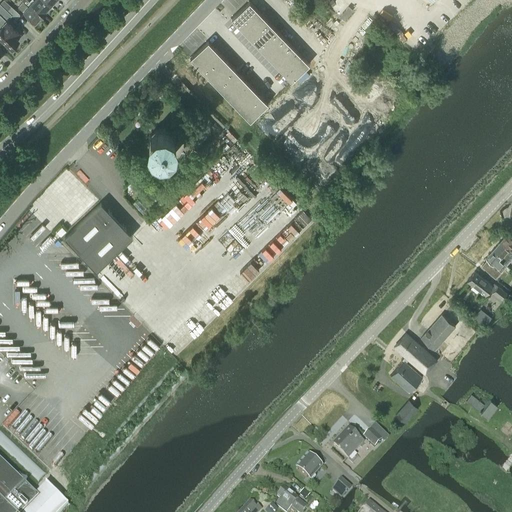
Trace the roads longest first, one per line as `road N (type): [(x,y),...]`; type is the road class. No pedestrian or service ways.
road 1 (unclassified): [(511,184),(206,511)]
road 2 (unclassified): [(0,227),(212,0)]
road 3 (unknown): [(0,298),(73,370),(96,369),(110,355),(109,335),(73,293),(29,263),(7,265)]
road 4 (secondary): [(150,0),(0,152)]
road 5 (residential): [(0,87),(85,0)]
